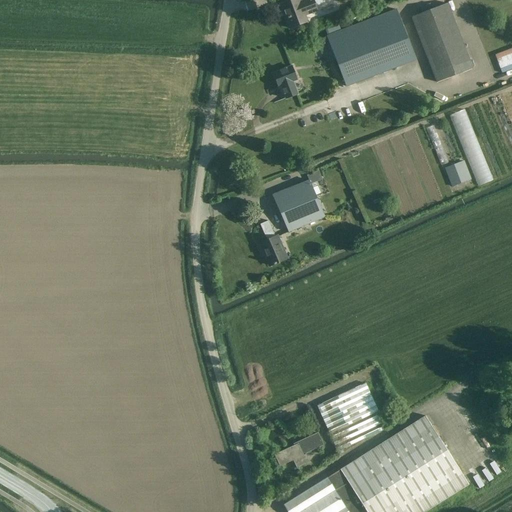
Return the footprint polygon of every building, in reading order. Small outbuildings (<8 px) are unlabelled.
[(290,0),(280,4),(290,29),(307,22),(304,16),(318,11),(316,7),(322,4),(322,0),(305,0),(299,2),(298,0),(290,0)] [(411,17),(436,82),(472,68),(447,3),(411,17)] [(327,38),(346,87),(416,60),(397,9),(361,23),(362,25),(327,38)] [(501,68),(511,63),(511,47),(496,54),(501,68)] [(280,87),(285,99),(298,94),(294,82),(298,81),(292,66),(272,73),(278,88),(280,87)] [(449,116),(478,186),(493,180),(464,110),(449,116)] [(428,127),(441,163),(451,160),(448,149),(447,149),(437,123),(428,127)] [(462,161),(445,168),(452,187),(469,181),(472,180),(464,160),(462,161)] [(326,217),(309,180),(272,195),(288,232),(326,217)] [(259,243),(269,267),(288,259),(278,235),(275,236),(268,221),(260,224),(266,240),(259,243)] [(365,383),(317,406),(338,451),(386,429),(365,383)] [(424,511),(469,484),(426,416),(340,470),(328,478),(284,505),(288,511),(424,511)] [(293,461),(296,468),(309,462),(305,454),(324,445),(318,432),(293,444),(294,445),(274,455),(280,467),(293,461)] [(480,460),(491,484),(505,478),(494,454),(480,460)]
